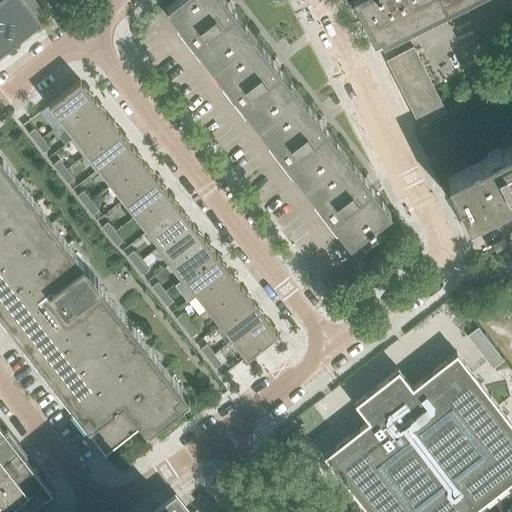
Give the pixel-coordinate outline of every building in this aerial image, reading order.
[(43,10),(34,0),(0,0),(0,3),(26,36),(42,24),(36,16),(43,10)] [(213,67),(253,34),(226,0),(175,0),(167,7),(213,67)] [(433,1),(432,0),(357,0),(373,31),(379,28),(433,1)] [(26,36),(0,3),(0,34),(11,48),(26,36)] [(0,56),(11,48),(0,34),(0,56)] [(259,125),(299,93),(253,34),(213,67),(259,125)] [(417,59),(412,49),(414,48),(413,47),(387,60),(387,61),(389,60),(395,71),(417,59)] [(400,82),(423,70),(417,59),(395,71),(400,82)] [(405,92),(428,80),(423,70),(400,82),(405,92)] [(63,122),(94,97),(80,79),(49,104),(63,122)] [(411,103),(433,91),(428,80),(405,92),(411,103)] [(416,114),(439,103),(433,91),(411,103),(416,114)] [(305,185),(346,154),(299,93),(259,125),(305,185)] [(74,136),(105,112),(94,97),(63,122),(74,136)] [(419,125),(446,112),(446,111),(444,112),(439,103),(416,114),(421,123),(419,124),(419,125)] [(83,156),(118,129),(105,112),(74,136),(70,139),(83,156)] [(42,138),(35,128),(28,133),(36,143),(42,138)] [(99,169),(131,144),(118,129),(83,156),(96,172),(99,169)] [(50,147),(42,138),(36,143),(43,152),(50,147)] [(143,160),(131,144),(99,169),(112,184),(143,160)] [(511,145),(448,178),(469,220),(511,197),(511,145)] [(375,223),(390,211),(346,154),(305,185),(350,242),(354,239),(375,223)] [(0,314),(8,325),(15,319),(30,338),(23,344),(40,366),(57,388),(71,407),(89,429),(105,450),(136,426),(139,424),(147,434),(165,420),(180,409),(188,402),(190,401),(188,399),(182,390),(166,370),(165,369),(149,348),(134,329),(130,324),(117,307),(100,285),(99,284),(97,279),(89,269),(85,266),(84,264),(83,263),(70,247),(68,244),(51,223),(51,222),(35,202),(19,181),(2,159),(0,156),(0,314)] [(67,169),(59,159),(53,164),(60,174),(67,169)] [(124,200),(155,175),(143,160),(112,184),(124,200)] [(74,178),(67,169),(60,174),(68,183),(74,178)] [(136,215),(167,191),(155,175),(124,200),(136,215)] [(91,200),(84,190),(77,195),(85,205),(91,200)] [(148,230),(179,206),(167,191),(136,215),(148,230)] [(99,210),(91,200),(85,205),(92,215),(99,210)] [(159,245),(190,221),(179,206),(148,230),(159,245)] [(168,264),(203,237),(190,221),(159,245),(155,248),(168,264)] [(115,231),(108,222),(101,227),(109,236),(115,231)] [(386,236),(386,235),(385,235),(375,223),(354,239),(364,252),(364,253),(386,236)] [(123,241),(115,231),(109,236),(116,246),(123,241)] [(184,277),(216,253),(203,237),(168,264),(181,280),(184,277)] [(491,244),(495,252),(508,246),(504,238),(491,244)] [(141,260),(134,250),(127,255),(135,265),(141,260)] [(196,293),(228,268),(216,253),(184,277),(196,293)] [(149,269),(141,260),(135,265),(142,275),(149,269)] [(208,308),(240,284),(228,268),(196,293),(208,308)] [(165,291),(158,281),(151,287),(159,296),(165,291)] [(221,324),(252,299),(240,284),(208,308),(221,324)] [(173,301),(165,291),(159,296),(166,306),(173,301)] [(233,339),(264,315),(252,299),(221,324),(233,339)] [(190,322),(182,313),(176,318),(183,327),(190,322)] [(246,357),(278,333),(264,315),(233,339),(246,357)] [(197,332),(190,322),(183,327),(191,337),(197,332)] [(478,327),(467,335),(493,368),(503,360),(478,327)] [(214,354),(207,344),(200,349),(208,359),(214,354)] [(222,363),(214,354),(208,359),(215,368),(222,363)] [(374,431),(325,470),(357,511),(485,511),(511,491),(511,435),(457,366),(408,405),(388,379),(354,405),(374,431)] [(0,511),(21,511),(15,503),(42,480),(24,456),(27,453),(7,428),(4,430),(0,425),(0,511)] [(310,466),(300,474),(320,500),(330,492),(310,466)] [(190,511),(175,493),(150,511),(190,511)]
